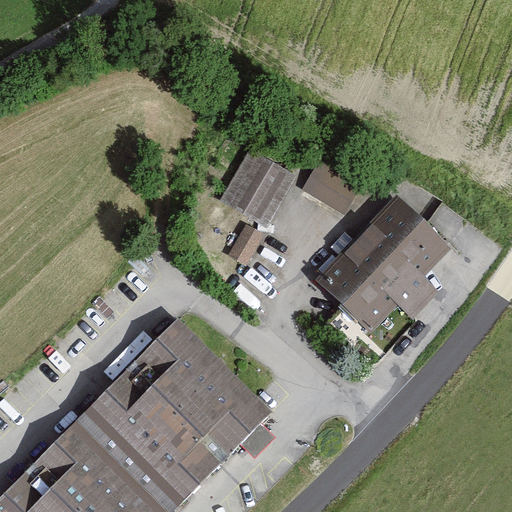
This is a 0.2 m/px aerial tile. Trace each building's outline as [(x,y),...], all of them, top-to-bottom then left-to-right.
[(254,151),(225,204),(269,229),(299,177),(254,151)] [(324,161),(303,192),(343,218),(363,187),(324,161)] [(404,195),(318,280),(372,334),(401,305),(416,320),(444,292),(427,275),(455,247),(404,195)] [(241,224),(231,258),(254,264),(264,230),(241,224)] [(183,322),(0,505),(0,511),(175,511),(275,412),(183,322)]
